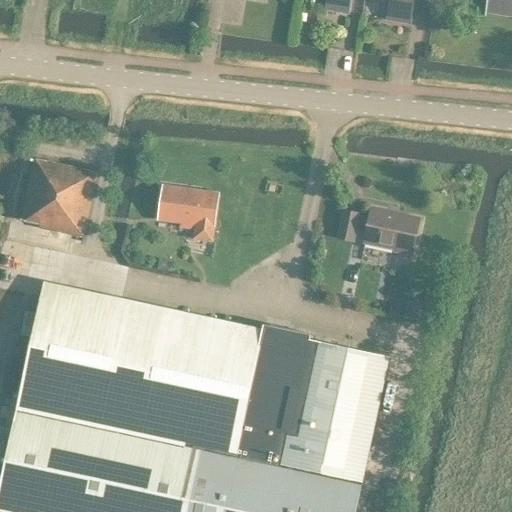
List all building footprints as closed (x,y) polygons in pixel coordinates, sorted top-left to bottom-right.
[(326,0),(325,10),(349,14),(351,0),(326,0)] [(388,0),(389,0),(386,20),(410,24),(414,0),(388,0)] [(511,0),(487,0),(485,16),(511,20),(511,0)] [(20,157),(7,217),(40,224),(39,228),(84,236),(97,173),(20,157)] [(162,186),(157,220),(180,223),(180,227),(195,229),(193,239),(213,242),(219,194),(162,186)] [(393,251),(411,255),(419,220),(372,210),(370,219),(358,217),(358,214),(344,211),(338,238),(353,242),(355,228),(367,231),(365,241),(394,247),(393,251)] [(346,287),(363,289),(365,276),(348,274),(346,287)] [(4,485),(0,503),(0,511),(356,511),(389,357),(310,340),(312,334),(263,324),(258,345),(40,298),(0,485),(4,485)]
